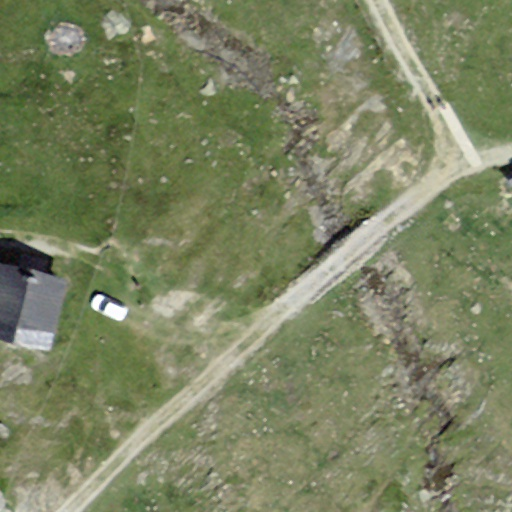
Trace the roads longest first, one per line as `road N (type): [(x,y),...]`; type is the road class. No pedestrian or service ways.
road 1 (track): [(77,511),(251,344),(395,237),(470,168),(511,161)]
road 2 (track): [(0,247),(32,247),(89,269),(137,308),(251,344)]
road 3 (track): [(470,168),(372,0)]
